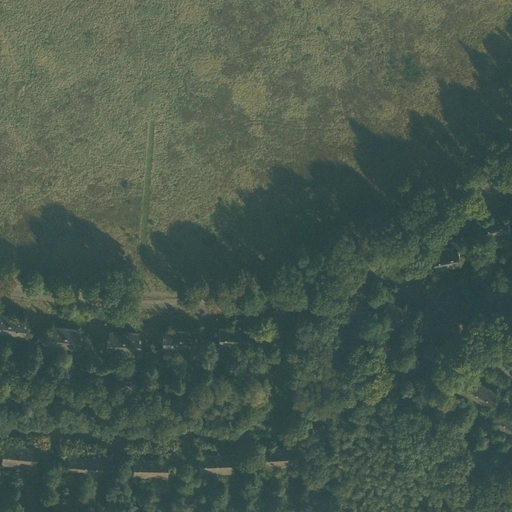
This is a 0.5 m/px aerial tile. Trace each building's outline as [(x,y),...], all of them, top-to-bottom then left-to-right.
[(508,219),(482,224),(485,238),(511,233),(509,222),(508,219)] [(467,237),(460,238),(462,250),(459,251),(459,254),(470,251),(467,237)] [(459,251),(433,256),(436,269),(461,264),(459,254),(459,251)] [(386,285),(378,298),(387,303),(389,300),(386,299),(392,288),(386,285)] [(412,314),(389,300),(387,303),(382,313),(404,326),(412,314)] [(11,316),(0,314),(0,331),(7,333),(11,316)] [(24,319),(11,316),(7,333),(24,337),(26,326),(23,326),(24,319)] [(426,325),(419,338),(429,344),(430,342),(426,340),(433,329),(426,325)] [(66,329),(51,327),(51,334),(48,333),(47,344),(64,346),(66,329)] [(80,331),(66,329),(64,346),(81,348),(82,337),(80,337),(80,331)] [(230,329),(219,329),(219,346),(236,347),(236,332),(230,332),(230,329)] [(254,329),(242,329),(242,333),(236,332),(236,347),(253,347),(254,329)] [(180,332),(165,331),(165,337),(162,337),(162,348),(179,349),(180,332)] [(194,332),(180,332),(179,349),(196,349),(197,338),(194,338),(194,332)] [(124,334),(109,333),(109,339),(106,339),(106,350),(123,351),(124,334)] [(138,334),(124,334),(123,351),(140,351),(141,340),(138,340),(138,334)] [(452,355),(430,342),(429,344),(423,354),(445,367),(452,355)] [(272,364),(261,364),(260,384),(271,384),(272,364)] [(477,381),(468,375),(459,390),(473,399),(481,386),(475,383),(477,381)] [(487,390),(481,386),(473,399),(488,408),(496,393),(488,388),(487,390)] [(267,405),(250,406),(251,417),(268,416),(267,405)] [(511,418),(511,416),(504,412),(495,426),(510,435),(511,432),(511,419),(511,418)] [(13,446),(3,445),(1,463),(18,465),(20,449),(13,449),(13,446)] [(297,447),(286,448),(286,450),(280,451),(281,465),(298,464),(297,447)] [(25,450),(20,449),(18,465),(36,467),(38,449),(26,448),(25,450)] [(280,451),(274,451),(274,448),(263,449),(264,466),(281,465),(280,451)] [(233,454),(222,454),(222,457),(216,457),(216,472),(233,471),(233,454)] [(78,456),(68,455),(67,473),(84,474),(85,459),(78,459),(78,456)] [(210,455),(199,455),(199,472),(216,472),(216,457),(210,457),(210,455)] [(102,457),(91,457),(91,459),(85,459),(84,474),(101,475),(102,457)] [(144,459),(134,459),(133,476),(150,476),(150,462),(144,462),(144,459)] [(167,459),(156,459),(156,462),(150,462),(150,476),(167,477),(167,459)]
